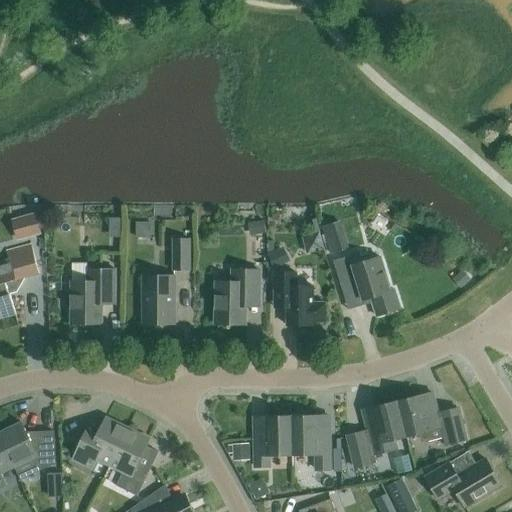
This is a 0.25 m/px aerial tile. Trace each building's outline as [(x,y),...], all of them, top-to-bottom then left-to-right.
[(16,242),(40,235),(34,214),(11,220),(16,242)] [(121,217),(110,217),(109,237),(120,238),(121,217)] [(267,233),(265,220),(252,222),(255,235),(267,233)] [(151,222),(136,222),(136,237),(152,237),(151,222)] [(307,254),(324,250),(319,232),(302,236),(307,254)] [(172,272),(190,272),(190,239),(172,239),(172,272)] [(10,294),(15,287),(18,286),(22,279),(39,274),(31,245),(7,252),(9,260),(0,262),(0,319),(16,315),(10,294)] [(267,255),(274,270),(286,264),(278,249),(267,255)] [(353,266),(350,257),(334,262),(347,305),(371,298),(377,317),(400,309),(394,290),(391,291),(381,258),(353,266)] [(101,324),(102,305),(115,305),(115,298),(115,269),(88,269),(88,282),(72,282),(72,324),(101,324)] [(245,325),(246,307),(259,307),(259,299),(260,270),(233,270),(232,283),(217,282),(216,325),(245,325)] [(463,286),(471,280),(463,271),(455,277),(463,286)] [(275,273),(275,299),(275,307),(287,308),(287,326),(313,326),(313,322),(326,322),(326,303),(313,303),(313,286),(297,286),(297,273),(275,273)] [(143,324),(175,324),(175,276),(143,276),(143,324)] [(421,396),(398,402),(406,437),(419,434),(420,439),(426,443),(443,438),(445,446),(466,441),(458,409),(438,414),(433,393),(421,396)] [(395,440),(406,437),(398,402),(375,408),(363,411),(368,431),(348,436),(356,468),(377,463),(375,455),(393,451),(396,445),(395,440)] [(269,455),(293,455),(292,417),(267,418),(255,418),(255,440),(256,468),(269,467),(269,455)] [(317,417),(292,417),(293,455),(316,454),(317,471),(330,470),(329,438),(329,417),(317,417)] [(106,419),(102,427),(92,421),(86,432),(73,460),(93,469),(97,459),(110,466),(128,429),(106,419)] [(0,433),(0,435),(15,467),(21,480),(34,473),(55,464),(54,436),(28,437),(22,424),(0,433)] [(128,429),(110,466),(123,472),(116,486),(138,497),(153,464),(141,458),(150,440),(128,429)] [(1,473),(15,467),(0,435),(0,489),(7,486),(1,473)] [(235,457),(250,456),(249,443),(234,444),(235,457)] [(417,450),(404,453),(409,470),(421,466),(417,450)] [(502,486),(486,459),(457,476),(449,463),(425,477),(439,500),(455,491),(466,508),(502,486)] [(49,473),(49,481),(64,481),(63,473),(49,473)] [(394,506),(411,498),(403,480),(386,488),(393,503),(394,506)] [(190,511),(182,496),(154,510),(148,498),(131,510),(131,511),(190,511)] [(335,511),(331,499),(306,509),(307,511),(335,511)] [(396,511),(394,506),(393,503),(380,509),(381,511),(396,511)]
